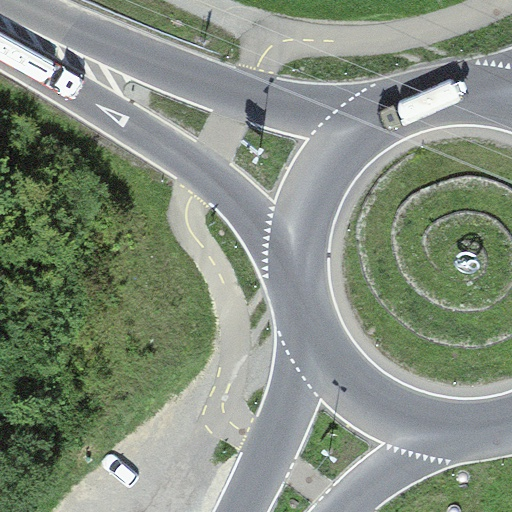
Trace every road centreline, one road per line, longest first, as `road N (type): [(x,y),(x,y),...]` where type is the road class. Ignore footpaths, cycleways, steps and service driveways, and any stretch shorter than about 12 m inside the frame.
road 1 (motorway): [(318,183),(0,17)]
road 2 (primary): [(318,183),(301,230),(299,280),(311,328),(337,371),(374,405)]
road 3 (primary): [(511,96),(457,91),(401,105),(353,137),(318,183)]
road 4 (primary): [(374,405),(428,429),(487,433),(511,426)]
road 5 (primary): [(292,511),(374,405)]
